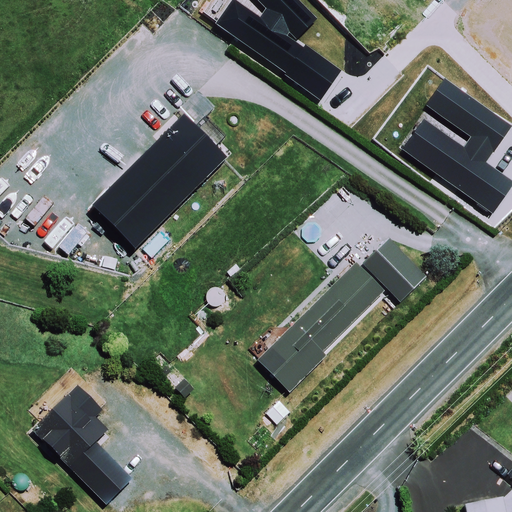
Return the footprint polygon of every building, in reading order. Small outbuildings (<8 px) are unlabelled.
[(511,17),(511,0),(489,0),(508,20),(511,17)] [(511,112),(511,82),(492,62),(477,77),(469,69),(456,82),(463,89),(438,114),(474,150),(511,112)] [(226,165),(182,120),(92,208),(135,253),(226,165)] [(384,292),(356,264),(258,364),(287,392),(384,292)] [(100,413),(79,390),(33,433),(69,471),(107,435),(93,420),(100,413)] [(499,501),(498,497),(466,505),(467,511),(511,511),(511,493),(501,501),(499,501)]
